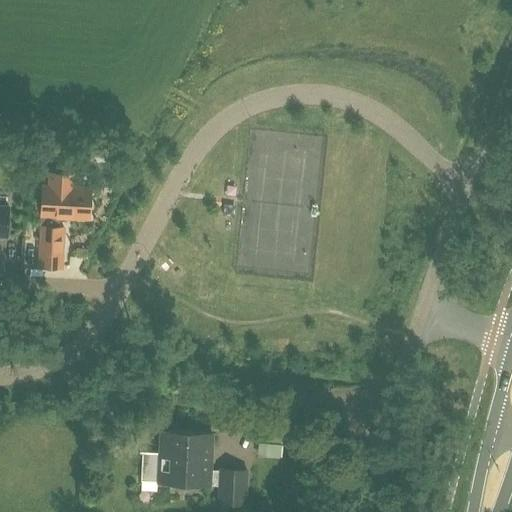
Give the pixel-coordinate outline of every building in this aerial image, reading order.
[(40,227),(38,267),(62,268),(64,228),(56,227),(57,218),(88,220),(90,188),(73,187),(74,175),(57,174),(49,174),(48,186),(42,185),(42,188),(41,217),(42,217),(42,227),(40,227)] [(0,235),(7,236),(9,207),(0,206),(0,235)] [(221,264),(221,222),(192,222),(192,264),(221,264)] [(220,486),(219,503),(246,505),(247,471),(221,469),(220,471),(211,471),(212,433),(161,430),(160,452),(142,452),(141,481),(159,482),(159,483),(220,486)] [(265,435),(265,448),(279,448),(279,435),(265,435)]
